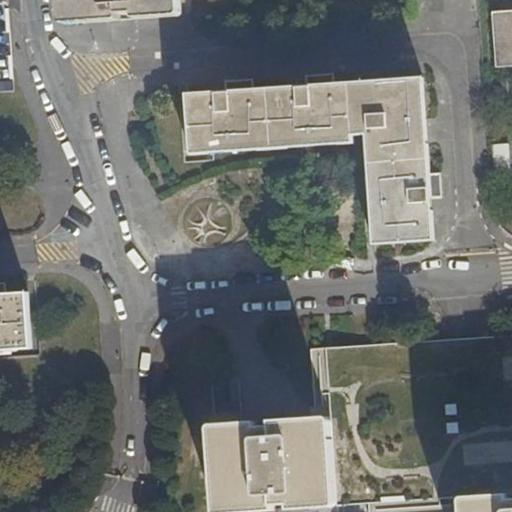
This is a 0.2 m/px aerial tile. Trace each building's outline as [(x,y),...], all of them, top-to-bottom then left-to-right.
[(0,0),(0,91),(14,90),(7,0),(0,0)] [(61,0),(63,21),(182,13),(180,0),(61,0)] [(493,68),(511,66),(511,12),(490,13),(493,68)] [(436,240),(424,78),(186,93),(190,152),(353,142),(353,136),(369,135),(376,244),(436,240)] [(490,146),(492,174),(511,173),(509,145),(490,146)] [(0,282),(0,350),(34,349),(31,293),(9,294),(8,282),(0,282)] [(72,352),(101,346),(96,325),(68,331),(72,352)] [(511,511),(511,338),(328,351),(332,419),(211,426),(217,511),(235,511),(464,498),(465,511),(511,511)] [(26,385),(30,405),(78,395),(74,374),(26,385)]
